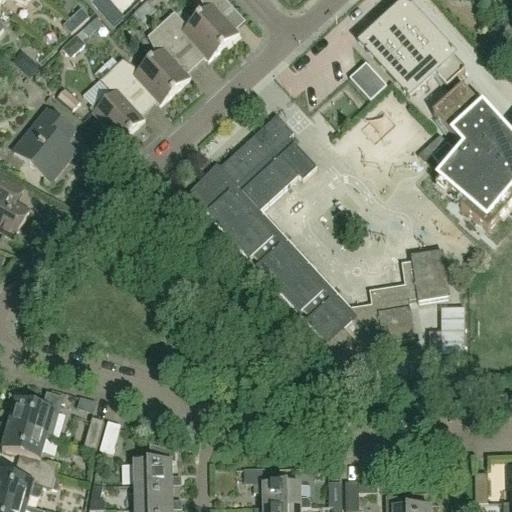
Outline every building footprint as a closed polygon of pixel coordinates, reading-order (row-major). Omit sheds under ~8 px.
[(31,0),(0,0),(0,8),(6,0),(9,0),(26,8),(31,0)] [(239,38),(223,20),(232,11),(221,0),(198,0),(206,15),(197,22),(224,52),(239,38)] [(156,14),(147,5),(141,11),(150,20),(156,14)] [(465,73),(405,8),(388,23),(385,22),(382,22),(377,23),(375,26),(375,25),(356,42),(409,100),(435,77),(438,80),(447,90),(465,73)] [(123,21),(113,9),(103,18),(114,30),(123,21)] [(150,20),(141,11),(135,17),(143,26),(150,20)] [(174,17),(160,31),(183,56),(192,48),(208,66),(224,52),(197,22),(187,31),(174,17)] [(84,27),(76,18),(69,24),(77,32),(84,27)] [(103,28),(97,22),(83,35),(89,41),(103,28)] [(77,32),(69,24),(63,29),(71,38),(77,32)] [(496,33),(488,40),(500,51),(511,38),(511,34),(503,25),(496,33)] [(183,56),(160,31),(148,41),(157,59),(148,67),(175,97),(191,82),(174,64),(183,56)] [(77,57),(86,48),(83,45),(78,39),(62,53),(65,56),(77,57)] [(500,51),(488,40),(479,50),(490,61),(500,51)] [(175,97),(148,67),(140,75),(123,64),(111,75),(134,101),(143,93),(160,111),(175,97)] [(30,84),(41,71),(35,66),(23,67),(18,73),(30,84)] [(134,101),(111,75),(99,86),(112,100),(109,103),(106,99),(91,112),(94,116),(93,118),(119,148),(145,124),(128,106),(134,101)] [(511,145),(463,91),(433,118),(465,153),(438,184),(460,203),(461,201),(465,204),(460,210),(488,235),(511,206),(511,145)] [(56,104),(71,117),(80,106),(71,99),(71,98),(65,93),(56,104)] [(350,128),(377,156),(411,124),(385,96),(350,128)] [(76,157),(65,148),(75,137),(47,115),(14,156),(52,187),(76,157)] [(372,309),(351,312),(262,215),(300,180),(304,185),(317,173),(290,143),(294,139),(277,120),(182,207),(199,226),(208,218),(250,263),(253,260),(260,268),(257,271),(300,317),(303,314),(310,322),(307,325),(328,348),(319,356),(341,380),(365,358),(365,357),(372,351),(383,350),(415,345),(409,306),(418,304),(418,308),(450,303),(443,257),(412,262),(412,268),(402,269),(406,291),(370,296),(372,309)] [(447,146),(440,139),(418,160),(424,167),(447,146)] [(453,153),(447,147),(432,161),(438,167),(453,153)] [(29,216),(13,206),(16,201),(19,203),(23,194),(0,181),(0,236),(13,244),(29,216)] [(441,313),(441,337),(429,337),(430,384),(466,383),(464,312),(441,313)] [(52,443),(64,402),(46,397),(41,412),(15,405),(8,429),(47,440),(47,441),(46,441),(52,443)] [(95,455),(99,441),(103,426),(91,423),(83,451),(95,455)] [(99,456),(112,459),(120,430),(107,427),(99,456)] [(46,441),(47,441),(47,440),(8,429),(2,454),(19,458),(16,470),(54,481),(58,468),(40,463),(46,441)] [(171,481),(171,467),(175,467),(175,455),(150,449),(150,466),(133,467),(134,492),(172,491),(181,491),(180,481),(171,481)] [(43,491),(51,493),(53,486),(54,481),(16,470),(12,482),(0,478),(0,504),(27,511),(30,499),(40,502),(43,491)] [(302,489),(280,489),(265,490),(265,471),(250,471),(251,489),(253,489),(253,499),(262,498),(262,511),(310,511),(311,505),(308,503),(302,503),(302,489)] [(488,509),(487,479),(474,479),(475,509),(488,509)] [(377,498),(376,484),(358,485),(358,487),(358,499),(377,498)] [(358,511),(358,499),(358,487),(345,488),(345,511),(358,511)] [(328,511),(332,511),(341,511),(340,488),(328,488),(328,511)] [(100,504),(102,491),(94,490),(89,511),(105,511),(105,505),(100,504)] [(172,491),(134,492),(134,511),(180,511),(181,506),(172,506),(172,491)] [(429,511),(411,511),(411,502),(386,502),(386,511),(429,511)]
